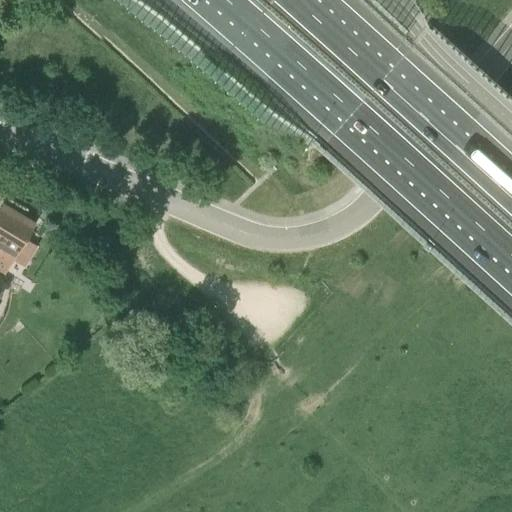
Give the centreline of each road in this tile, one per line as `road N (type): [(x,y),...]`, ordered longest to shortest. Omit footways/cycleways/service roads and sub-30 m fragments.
road 1 (residential): [(0,139),(250,237),(294,241),(335,230),(374,199),(511,43)]
road 2 (motorway): [(228,0),(511,248)]
road 3 (motorway): [(511,189),(296,0)]
road 4 (track): [(318,401),(511,212)]
road 5 (track): [(431,511),(276,360)]
road 6 (track): [(159,199),(158,240),(276,360)]
